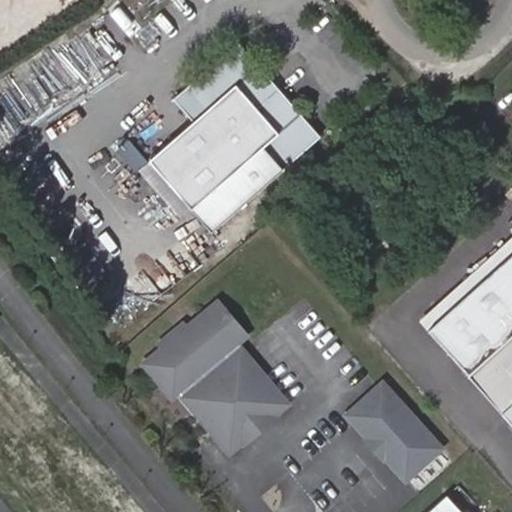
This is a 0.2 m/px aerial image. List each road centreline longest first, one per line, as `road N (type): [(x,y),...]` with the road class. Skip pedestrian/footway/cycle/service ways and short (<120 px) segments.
road 1 (unknown): [(265,511),(261,485),(271,456),(365,381)]
road 2 (unclassified): [(379,0),(378,10),(422,49),(470,46),(511,22)]
